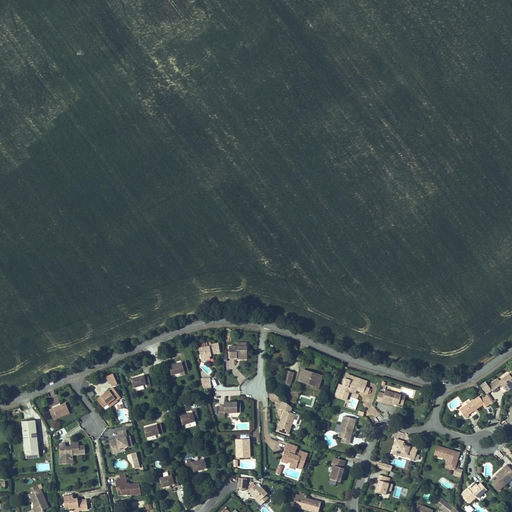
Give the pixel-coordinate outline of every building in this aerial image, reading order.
[(212,354),(220,352),(219,343),(210,345),(210,346),(209,346),(208,342),(199,344),(200,348),(202,361),(211,359),(210,356),(212,355),(212,354)] [(247,357),(247,346),(237,346),(229,346),(229,358),(237,358),(237,357),(247,357)] [(189,370),(186,361),(177,364),(175,365),(175,364),(169,366),(172,375),(189,370)] [(316,386),(319,375),(312,373),(312,374),(310,373),(311,372),(303,370),(299,380),(312,384),(316,386)] [(291,384),(294,373),(287,371),(286,376),(284,382),(283,386),(289,388),(290,384),(291,384)] [(498,386),(500,384),(502,384),(503,386),(506,390),(511,385),(511,384),(511,383),(511,371),(500,381),(498,379),(488,386),(492,390),(494,393),(500,388),(498,386)] [(111,387),(118,384),(113,374),(106,377),(111,387)] [(151,385),(149,376),(145,377),(144,375),(132,378),(134,388),(147,384),(147,386),(151,385)] [(318,389),(322,376),(319,375),(316,386),(312,384),(311,387),(318,389)] [(366,387),(367,381),(352,376),(350,380),(345,378),(343,385),(338,384),(334,396),(344,399),(348,387),(357,390),(363,392),(366,387)] [(211,387),(210,378),(201,379),(203,388),(211,387)] [(486,382),(481,386),(487,394),(492,390),(488,386),(486,382)] [(121,397),(113,387),(97,399),(103,407),(108,404),(116,398),(117,400),(121,397)] [(355,394),(357,390),(348,387),(344,399),(346,400),(350,392),(355,394)] [(90,398),(95,395),(92,389),(86,393),(90,398)] [(384,394),(385,390),(380,389),(376,400),(382,402),(384,394)] [(403,405),(406,396),(390,392),(389,395),(384,394),(382,402),(387,403),(388,401),(394,403),(403,405)] [(491,404),(494,402),(493,401),(488,394),(485,396),(491,404)] [(469,414),(483,404),(486,407),(491,404),(485,396),(481,399),(479,396),(460,410),(466,418),(469,415),(469,414)] [(110,407),(118,401),(117,400),(116,398),(108,404),(110,407)] [(294,419),(296,414),(290,412),(292,407),(283,400),(279,409),(284,410),(282,417),(284,418),(283,420),(281,420),(277,430),(288,434),(294,419)] [(237,404),(237,402),(224,402),(225,405),(219,405),(219,417),(225,417),(225,413),(238,412),(237,404)] [(54,420),(70,413),(66,403),(61,405),(60,403),(53,406),(53,408),(50,410),(54,420)] [(193,412),(180,416),(183,425),(195,421),(195,419),(199,418),(196,409),(192,410),(193,412)] [(380,413),(376,416),(380,422),(389,416),(386,412),(382,415),(380,413)] [(350,435),(352,427),(354,427),(356,419),(344,416),(339,433),(344,434),(343,438),(350,440),(352,436),(350,435)] [(22,422),(26,453),(39,452),(35,420),(22,422)] [(69,439),(82,429),(75,420),(62,430),(69,439)] [(163,432),(161,423),(152,426),(152,427),(150,427),(144,428),(147,437),(163,432)] [(133,445),(130,436),(127,436),(126,430),(118,432),(119,437),(120,438),(116,439),(110,441),(113,452),(120,450),(120,448),(125,447),(133,445)] [(397,438),(405,441),(407,434),(399,432),(397,438)] [(250,457),(250,450),(249,448),(250,448),(250,439),(236,439),(236,448),(239,448),(239,457),(250,457)] [(416,454),(418,448),(410,445),(410,447),(404,445),(404,443),(404,442),(396,439),(392,453),(403,456),(404,454),(407,455),(407,457),(418,460),(419,455),(416,454)] [(85,454),(84,446),(79,446),(78,443),(72,443),(72,444),(72,446),(72,448),(66,449),(65,447),(65,444),(60,444),(61,458),(60,458),(60,464),(64,464),(64,460),(70,460),(73,456),(73,455),(85,454)] [(302,469),(308,453),(300,451),(299,453),(295,452),(297,447),(288,443),(286,449),(286,451),(285,454),(284,454),(282,461),(287,463),(288,461),(291,462),(291,465),(296,467),(302,469)] [(438,454),(440,446),(437,446),(434,455),(443,458),(443,455),(438,454)] [(455,470),(460,452),(440,446),(438,454),(443,455),(448,457),(445,467),(455,470)] [(40,460),(39,452),(26,453),(27,462),(40,460)] [(140,467),(136,452),(131,454),(133,460),(135,459),(136,462),(134,463),(136,469),(140,467)] [(340,482),(344,468),(343,468),(345,461),(334,457),(332,465),(334,466),(331,479),(337,481),(340,482)] [(207,468),(204,459),(192,462),(191,460),(187,461),(189,470),(193,469),(194,471),(199,470),(199,469),(201,468),(201,470),(207,468)] [(498,491),(511,478),(511,469),(507,465),(499,473),(501,475),(498,478),(492,484),(498,491)] [(461,477),(463,470),(458,468),(457,472),(455,471),(454,475),(461,477)] [(179,485),(176,473),(159,478),(162,487),(174,484),(175,486),(179,485)] [(387,490),(389,483),(388,483),(385,482),(387,477),(380,475),(378,480),(379,480),(378,484),(379,485),(379,487),(377,487),(376,492),(386,495),(387,490)] [(247,478),(239,478),(239,482),(238,488),(246,489),(247,478)] [(141,494),(140,483),(130,485),(130,483),(127,483),(127,479),(115,480),(116,485),(119,484),(120,489),(121,495),(131,493),(131,495),(141,494)] [(477,498),(487,489),(480,481),(477,484),(475,482),(470,487),(472,488),(470,490),(469,488),(462,494),(470,503),(476,497),(477,498)] [(47,502),(41,489),(39,490),(37,485),(31,488),(33,492),(33,493),(34,496),(31,497),(33,501),(34,501),(34,503),(35,507),(34,508),(35,511),(38,511),(43,510),(41,505),(47,502)] [(266,495),(268,494),(261,486),(260,487),(259,488),(256,485),(249,491),(251,494),(252,494),(261,505),(268,498),(266,495)] [(315,511),(318,511),(321,502),(306,498),(303,497),(304,496),(304,494),(300,493),(300,495),(296,494),(295,500),(296,500),(294,506),(315,511)] [(64,496),(66,509),(74,508),(75,508),(79,509),(79,510),(88,509),(86,500),(78,501),(78,499),(75,499),(73,498),(72,495),(64,496)] [(446,511),(450,511),(454,508),(443,499),(438,505),(446,511)]
